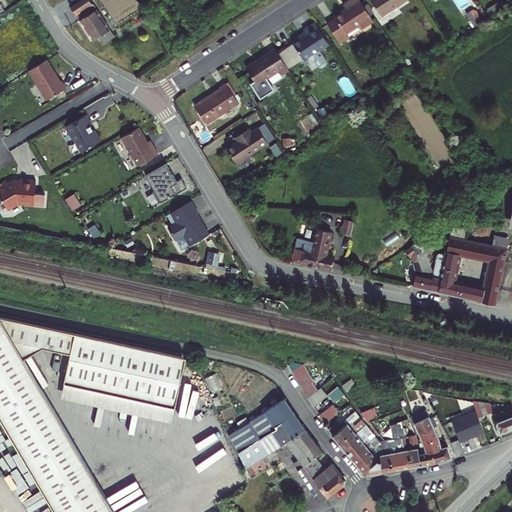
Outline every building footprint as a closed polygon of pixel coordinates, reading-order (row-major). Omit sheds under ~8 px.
[(99,35),(103,42),(113,35),(89,0),(76,0),(69,5),(92,39),(99,35)] [(373,20),(360,0),(348,0),(344,3),(347,7),(334,15),(336,18),(327,23),(340,42),(348,36),(346,33),(359,25),(361,28),(373,20)] [(405,0),(371,0),(382,16),(405,0)] [(329,43),(314,21),(303,29),(306,33),(292,42),(293,43),(304,59),(304,60),(306,59),(310,64),(315,60),(319,67),(321,67),(327,64),(327,61),(319,50),(329,43)] [(293,43),(278,53),(289,69),(304,59),(293,43)] [(278,53),(275,47),(246,66),(255,80),(250,83),(260,98),(274,89),(266,78),(279,70),(282,74),(289,69),(278,53)] [(46,59),(28,71),(46,100),(66,88),(61,80),(60,81),(46,59)] [(220,87),(220,88),(196,104),(207,123),(239,102),(226,82),(220,87)] [(91,125),(85,115),(65,127),(73,139),(74,139),(81,152),(100,141),(94,130),(93,130),(90,125),(91,125)] [(249,127),(240,134),(242,138),(238,140),(227,148),(237,163),(277,137),(266,122),(252,131),(249,127)] [(138,127),(121,138),(137,166),(157,154),(149,140),(147,142),(138,127)] [(166,163),(145,175),(154,191),(152,192),(158,202),(175,193),(176,194),(186,188),(181,179),(176,181),(166,163)] [(18,204),(34,205),(34,204),(44,205),(45,194),(35,193),(36,180),(19,179),(19,181),(13,180),(7,184),(6,180),(0,183),(0,196),(8,210),(18,204)] [(425,194),(430,201),(443,193),(438,186),(425,194)] [(485,188),(488,205),(500,203),(497,186),(485,188)] [(435,210),(458,196),(452,187),(443,193),(430,201),(435,210)] [(79,190),(70,195),(77,207),(85,202),(79,190)] [(197,213),(190,201),(170,213),(176,223),(167,228),(174,240),(183,235),(189,245),(208,234),(199,218),(198,219),(195,214),(197,213)] [(500,203),(488,205),(490,218),(502,216),(500,203)] [(350,234),(352,219),(343,218),(341,233),(350,234)] [(297,236),(292,259),(331,268),(334,255),(325,253),(330,229),(316,226),(313,240),(297,236)] [(451,226),(445,254),(439,253),(437,255),(433,277),(430,290),(462,297),(494,304),(505,248),(491,245),(464,239),(467,230),(451,226)] [(423,275),(430,276),(428,270),(431,269),(423,248),(438,237),(431,229),(411,245),(416,252),(420,264),(423,275)] [(493,234),(491,245),(505,248),(508,237),(493,234)] [(404,250),(409,257),(416,252),(411,245),(404,250)] [(211,250),(208,262),(220,265),(222,253),(211,250)] [(415,272),(412,286),(430,290),(433,277),(430,276),(423,275),(420,264),(413,266),(415,272)] [(185,357),(0,316),(0,418),(54,511),(113,511),(23,358),(42,347),(70,353),(63,382),(174,406),(185,357)] [(291,370),(302,389),(311,382),(312,381),(302,365),(300,365),(291,370)] [(342,386),(346,392),(356,388),(350,380),(342,386)] [(174,406),(63,382),(60,398),(171,421),(174,406)] [(301,389),(306,398),(317,390),(311,382),(302,389),(301,389)] [(312,408),(327,396),(320,387),(317,390),(306,398),(312,408)] [(328,395),(334,403),(343,395),(337,387),(328,395)] [(283,399),(265,412),(276,428),(271,431),(280,445),(284,442),(303,429),(283,399)] [(488,404),(473,401),(479,417),(491,412),(488,404)] [(331,405),(329,406),(336,414),(338,413),(331,405)] [(323,423),(336,414),(329,406),(318,416),(323,423)] [(360,413),(365,420),(376,416),(372,408),(360,413)] [(413,423),(418,434),(437,426),(429,410),(421,413),(423,419),(419,421),(413,423)] [(461,442),(485,432),(479,417),(476,411),(452,421),(461,442)] [(503,411),(492,416),(499,433),(511,427),(511,413),(511,411),(504,414),(503,411)] [(246,468),(280,445),(271,431),(276,428),(265,412),(231,434),(238,454),(246,468)] [(327,430),(339,443),(351,433),(354,424),(360,419),(358,416),(355,412),(347,419),(348,421),(341,427),(337,422),(327,430)] [(401,426),(408,423),(404,415),(391,420),(392,424),(400,422),(401,426)] [(359,429),(365,424),(364,423),(360,419),(354,424),(351,433),(339,443),(344,450),(358,439),(359,429)] [(402,437),(404,437),(401,426),(400,422),(392,424),(390,424),(393,439),(395,439),(402,437)] [(344,450),(350,457),(363,447),(363,434),(369,430),(365,424),(359,429),(358,439),(344,450)] [(418,434),(422,443),(438,438),(442,436),(437,426),(418,434)] [(321,451),(303,429),(284,442),(297,459),(290,464),(290,465),(303,467),(314,457),(321,451)] [(369,439),(374,435),(369,430),(363,434),(363,447),(350,457),(356,465),(370,454),(369,439)] [(377,440),(374,435),(369,439),(370,454),(356,465),(362,472),(376,461),(375,456),(374,451),(373,444),(377,440)] [(403,445),(402,437),(395,439),(396,446),(398,451),(401,469),(410,467),(407,449),(403,445)] [(404,437),(402,437),(403,445),(407,449),(410,467),(420,465),(416,448),(409,444),(407,437),(404,437)] [(425,452),(431,450),(441,448),(438,438),(422,443),(423,448),(425,452)] [(393,439),(389,440),(390,447),(389,455),(391,471),(401,469),(398,451),(396,446),(395,439),(393,439)] [(449,443),(456,456),(465,454),(458,439),(449,443)] [(390,447),(389,440),(383,441),(384,447),(382,448),(380,455),(381,472),(391,471),(389,455),(390,447)] [(425,452),(423,448),(421,446),(416,448),(420,465),(434,462),(431,450),(425,452)] [(431,450),(434,462),(451,458),(451,457),(447,446),(441,448),(431,450)] [(376,461),(362,472),(364,476),(381,472),(380,455),(382,448),(378,449),(378,455),(375,456),(376,461)] [(324,469),(314,457),(303,467),(320,490),(326,498),(344,480),(331,464),(324,469)] [(320,490),(303,467),(290,465),(313,495),(320,490)] [(139,480),(111,496),(119,511),(128,511),(150,500),(139,480)]
